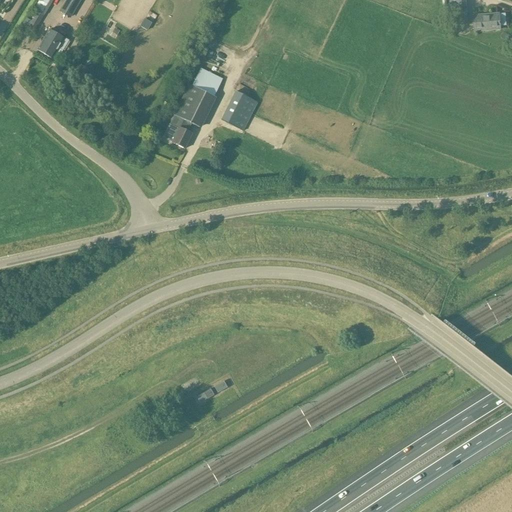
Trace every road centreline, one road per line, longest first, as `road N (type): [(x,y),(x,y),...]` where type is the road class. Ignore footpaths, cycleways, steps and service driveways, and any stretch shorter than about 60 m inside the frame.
road 1 (tertiary): [(511,392),(398,308),(338,283),(286,274),(175,290),(0,384)]
road 2 (unclassified): [(138,227),(273,205),(403,203),(511,189)]
road 3 (motorway): [(511,390),(324,511)]
road 4 (unclassified): [(138,227),(126,185),(0,77)]
road 5 (motorway): [(375,511),(511,422)]
road 6 (track): [(145,396),(49,447),(0,463)]
road 7 (unclassified): [(0,264),(138,227)]
